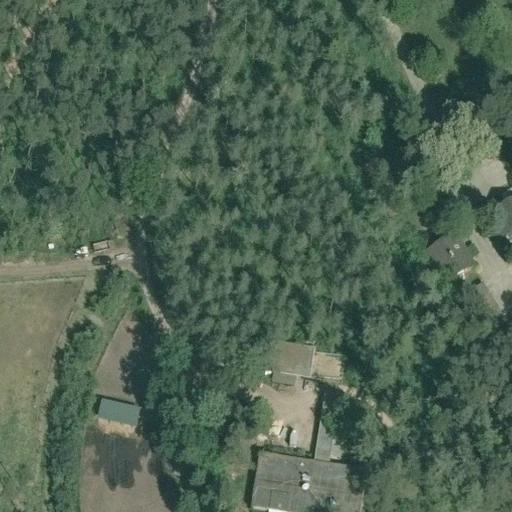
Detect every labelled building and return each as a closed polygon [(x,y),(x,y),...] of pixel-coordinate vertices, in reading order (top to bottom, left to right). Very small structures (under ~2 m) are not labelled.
[(511,206),(492,218),(511,251),(511,206)] [(457,239),(429,255),(446,284),(474,267),(457,239)] [(315,352),(279,347),(275,377),(311,382),(315,352)] [(340,470),(349,402),(325,399),(316,466),(340,470)] [(140,412),(103,403),(98,421),(135,431),(140,412)] [(316,466),(259,458),(251,511),(355,511),(361,473),(340,470),(316,466)]
